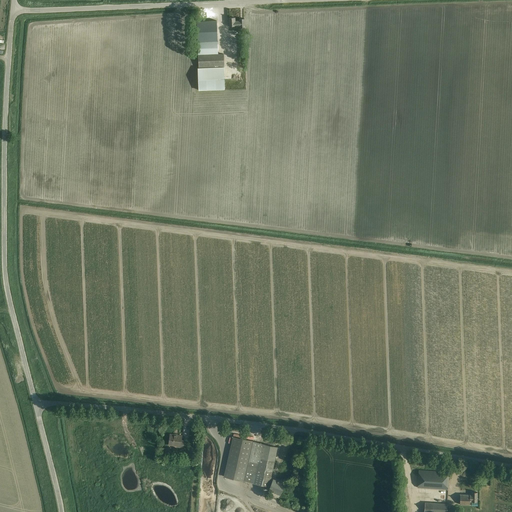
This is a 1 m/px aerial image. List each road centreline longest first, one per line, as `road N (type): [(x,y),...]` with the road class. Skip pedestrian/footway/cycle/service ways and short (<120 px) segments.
road 1 (unclassified): [(511,464),(34,398)]
road 2 (unclassified): [(34,398),(2,248),(12,11)]
road 3 (unclassified): [(12,11),(253,0)]
